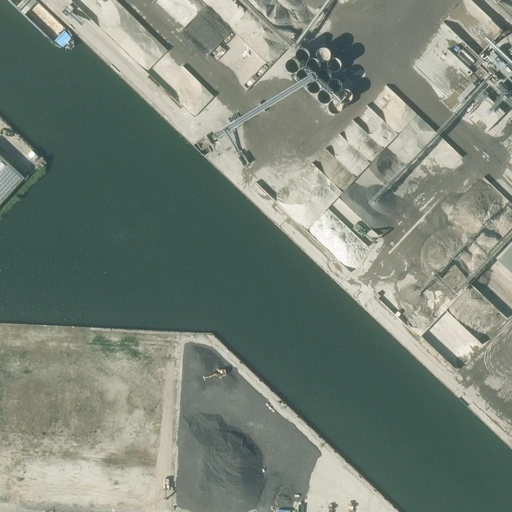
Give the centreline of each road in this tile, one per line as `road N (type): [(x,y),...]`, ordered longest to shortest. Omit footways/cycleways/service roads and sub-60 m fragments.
road 1 (unknown): [(0,467),(109,462),(186,472),(217,511)]
road 2 (unknown): [(358,289),(250,187),(250,171),(283,127)]
road 3 (unknown): [(283,127),(145,0)]
road 4 (unknown): [(358,289),(476,155)]
road 5 (unknown): [(464,389),(358,289)]
road 6 (unknown): [(383,64),(321,135),(304,139),(283,127)]
road 7 (unknown): [(383,64),(476,155)]
